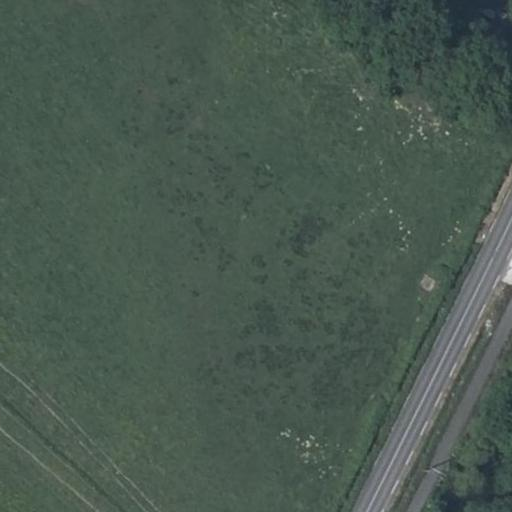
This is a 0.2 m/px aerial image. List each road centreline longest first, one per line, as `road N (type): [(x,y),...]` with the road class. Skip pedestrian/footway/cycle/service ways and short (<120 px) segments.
road 1 (secondary): [(511,218),(366,511)]
road 2 (unknown): [(425,0),(511,85)]
